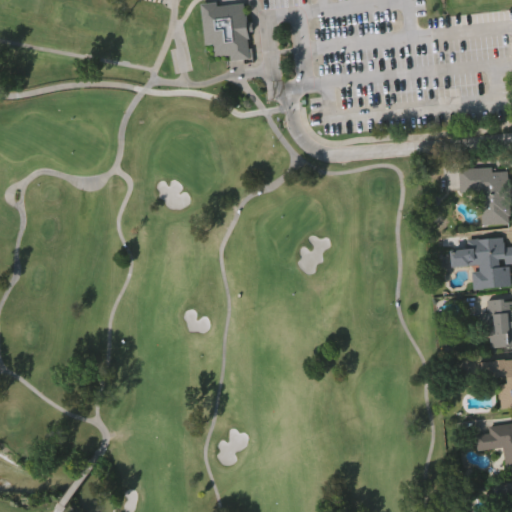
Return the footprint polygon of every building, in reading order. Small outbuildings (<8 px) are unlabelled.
[(203,43),(200,3),(200,2),(216,0),(216,4),(244,2),(249,58),(230,59),(229,54),(214,55),(213,42),(203,43)] [(459,192),(459,168),(509,167),(509,223),(482,223),(481,192),(459,192)] [(473,288),(471,265),(452,266),(451,249),(475,247),(474,238),(503,236),(506,286),(473,288)] [(511,345),(489,346),(486,299),(511,298),(511,345)] [(511,358),(511,406),(501,407),(500,376),(481,377),(480,360),(511,358)] [(511,421),(511,471),(504,472),(501,444),(488,446),(486,425),(511,421)]
